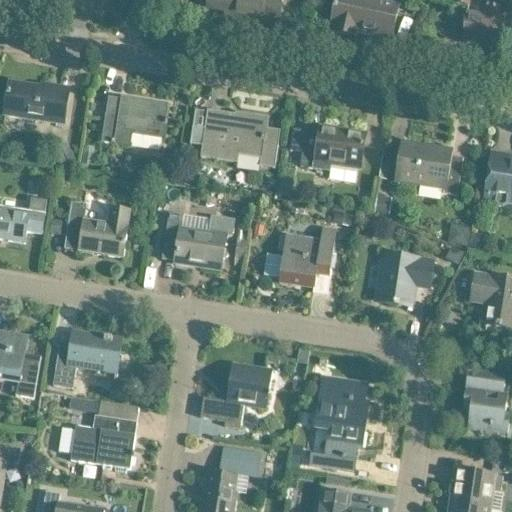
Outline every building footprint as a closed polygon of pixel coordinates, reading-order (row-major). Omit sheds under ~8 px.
[(209,0),(209,9),(236,13),(236,16),(277,23),(280,0),(209,0)] [(349,30),(359,32),(392,39),(399,8),(362,0),(336,0),(331,26),(332,26),(330,34),(347,38),(349,30)] [(467,14),(466,22),(463,42),(498,47),(502,20),(498,19),(499,8),(486,6),(485,17),(467,14)] [(9,85),(6,104),(4,117),(64,127),(69,91),(53,88),(53,91),(9,85)] [(108,99),(106,119),(102,145),(130,149),(132,137),(163,142),(166,121),(168,106),(142,102),(142,104),(135,103),(135,101),(121,99),(121,101),(108,99)] [(207,112),(205,131),(192,129),(190,146),(202,148),(200,160),(237,165),(238,157),(260,161),(259,169),(274,171),(280,133),(265,131),(267,121),(243,117),(243,119),(235,117),(235,116),(207,112)] [(289,130),(286,153),(302,155),(300,169),(315,172),(316,166),(360,173),(363,156),(366,136),(349,134),(349,136),(340,134),(340,132),(320,129),(319,135),(305,133),(289,130)] [(404,146),(401,166),(398,184),(443,191),(443,196),(457,199),(463,161),(448,159),(449,153),(430,150),(430,154),(420,152),(421,149),(404,146)] [(511,158),(492,155),(489,175),(485,201),(495,203),(495,205),(498,208),(502,209),(506,207),(508,199),(511,199),(511,158)] [(0,241),(25,245),(26,234),(41,236),(47,202),(30,200),(28,214),(0,210),(0,241)] [(123,261),(131,214),(110,210),(108,227),(83,223),(86,206),(72,204),(64,251),(123,261)] [(183,217),(169,215),(165,242),(162,262),(175,264),(175,267),(221,274),(226,239),(233,240),(235,223),(212,219),(209,236),(180,232),(183,217)] [(471,230),(452,226),(448,246),(468,249),(471,230)] [(247,231),(239,230),(234,267),(242,268),(247,231)] [(268,257),(267,258),(264,278),(280,280),(279,285),(314,290),(313,294),(328,297),(332,273),(330,272),(331,265),(336,259),(333,256),(336,233),(323,231),(321,243),(286,238),(283,259),(268,257)] [(488,238),(473,235),(470,250),(485,253),(488,238)] [(452,250),(447,261),(459,267),(464,256),(452,250)] [(429,291),(432,271),(433,265),(383,257),(376,304),(408,309),(411,288),(429,291)] [(511,283),(476,278),(475,284),(472,303),(489,306),(486,327),(511,330),(511,283)] [(0,382),(19,385),(17,399),(35,402),(42,360),(24,356),(27,341),(0,335),(0,382)] [(73,392),(76,370),(116,376),(121,342),(74,335),(70,359),(58,357),(53,388),(73,392)] [(266,412),(269,393),(272,373),(232,367),(226,404),(204,401),(200,420),(225,424),(224,429),(240,432),(244,408),(266,412)] [(507,379),(488,376),(468,373),(460,430),(509,437),(511,420),(507,419),(509,399),(504,399),(507,379)] [(311,456),(309,469),(324,472),(324,469),(353,474),(356,452),(361,452),(364,432),(356,431),(357,423),(365,425),(368,405),(364,405),(366,387),(332,382),(323,381),(321,398),(316,431),(330,433),(326,458),(311,456)] [(138,425),(118,422),(93,418),(91,432),(75,430),(73,439),(62,437),(59,454),(71,456),(70,463),(130,472),(138,425)] [(25,434),(22,438),(22,443),(25,446),(29,446),(33,443),(34,439),(31,435),(25,434)] [(19,451),(3,449),(0,448),(0,501),(2,488),(5,466),(17,468),(19,451)] [(209,474),(202,511),(235,511),(238,496),(235,496),(238,478),(248,480),(257,481),(261,456),(223,450),(221,461),(219,475),(209,474)] [(291,458),(289,472),(299,474),(301,460),(291,458)] [(503,480),(475,475),(456,472),(449,511),(489,511),(492,496),(501,497),(503,480)] [(347,511),(350,498),(330,495),(323,494),(319,511),(347,511)] [(98,511),(84,510),(57,506),(58,497),(46,495),(42,511),(98,511)]
